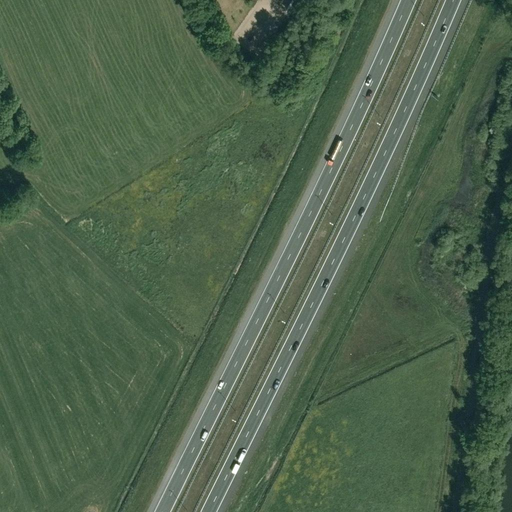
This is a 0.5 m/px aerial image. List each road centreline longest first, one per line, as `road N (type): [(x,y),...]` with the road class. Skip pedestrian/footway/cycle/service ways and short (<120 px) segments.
road 1 (motorway): [(407,0),(161,511)]
road 2 (motorway): [(209,511),(454,0)]
